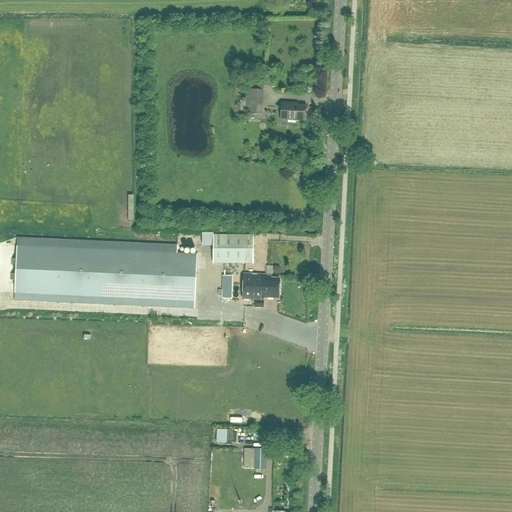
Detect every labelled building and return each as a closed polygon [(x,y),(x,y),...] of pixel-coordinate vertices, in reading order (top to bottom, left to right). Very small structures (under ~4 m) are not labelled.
[(247,90),(246,101),(239,101),(239,113),(245,113),(245,114),(261,115),(263,91),(247,90)] [(280,120),(305,121),(306,106),(298,106),(298,104),(281,103),(280,120)] [(213,263),(253,264),(253,235),(213,235),(213,263)] [(16,247),(14,293),(195,301),(197,255),(16,247)] [(242,299),(255,300),(255,307),(260,308),(261,300),(260,300),(260,298),(278,298),(279,278),(270,278),(271,276),(266,276),(266,275),(243,274),(242,299)] [(205,315),(204,323),(224,323),(224,315),(205,315)] [(254,469),(264,469),(264,449),(254,449),(254,453),(249,453),(249,460),(254,460),(254,469)]
